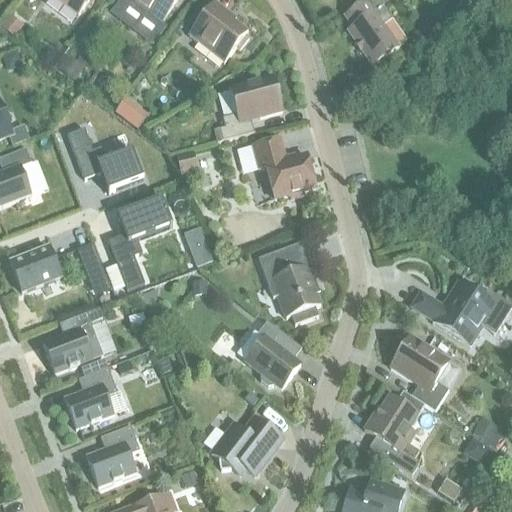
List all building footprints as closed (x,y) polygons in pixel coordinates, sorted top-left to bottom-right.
[(52,0),(78,19),(88,5),(92,7),(96,0),(52,0)] [(124,0),(124,1),(145,17),(133,32),(152,46),(164,30),(161,27),(173,12),(176,14),(186,1),(184,0),(124,0)] [(361,54),(372,69),(399,50),(383,29),(391,23),(374,0),(372,0),(344,20),(352,31),(347,35),(355,46),(354,47),(360,55),(361,54)] [(188,39),(224,67),(236,52),(239,54),(249,41),(245,39),(247,36),(233,25),(236,22),(214,5),(188,39)] [(450,12),(415,36),(423,47),(462,20),(455,10),(451,13),(450,12)] [(16,13),(4,25),(17,37),(28,25),(16,13)] [(218,132),(222,145),(254,137),(251,124),(283,116),(273,80),(229,92),(235,118),(222,121),(224,131),(218,132)] [(130,98),(119,113),(141,129),(152,115),(130,98)] [(0,141),(11,137),(0,107),(0,141)] [(84,133),(67,140),(84,185),(100,178),(108,197),(143,184),(132,155),(105,165),(101,153),(92,156),(84,133)] [(362,155),(357,135),(342,138),(346,158),(362,155)] [(266,172),(274,203),(289,199),(290,203),(304,199),(303,195),(315,192),(306,160),(286,165),(280,143),(252,150),(258,174),(266,172)] [(0,177),(0,211),(31,200),(20,172),(31,167),(26,153),(0,162),(0,170),(3,177),(0,177)] [(193,156),(176,160),(181,179),(198,174),(193,156)] [(124,238),(107,245),(126,295),(145,288),(134,260),(142,257),(137,243),(172,229),(161,202),(117,219),(124,238)] [(201,226),(186,232),(199,266),(215,260),(201,226)] [(95,243),(80,248),(98,298),(113,293),(95,243)] [(272,302),(277,301),(286,322),(291,320),(294,330),(318,321),(315,311),(320,309),(311,286),(315,285),(301,247),(258,263),(272,302)] [(49,252),(10,267),(21,297),(61,281),(49,252)] [(469,351),(496,309),(478,298),(478,292),(469,285),(463,288),(458,285),(448,301),(450,303),(445,312),(420,296),(411,311),(433,325),(432,327),(469,351)] [(121,302),(106,309),(111,319),(126,312),(121,302)] [(146,311),(131,314),(134,326),(149,323),(146,311)] [(103,360),(92,331),(104,326),(99,312),(58,328),(63,340),(42,348),(54,379),(69,373),(69,374),(79,370),(79,369),(92,364),(103,360)] [(264,342),(246,366),(261,378),(260,381),(260,385),(268,391),(272,390),(274,388),(281,393),(283,391),(287,390),(286,387),(289,383),(293,383),(292,379),(300,369),(288,359),(296,348),(267,326),(257,337),(264,342)] [(418,389),(411,400),(424,409),(434,416),(448,394),(435,386),(449,365),(410,340),(390,372),(418,389)] [(65,408),(75,434),(90,428),(90,429),(100,425),(114,419),(107,401),(117,397),(108,372),(78,384),(84,401),(65,408)] [(424,409),(411,400),(402,395),(396,405),(388,401),(374,424),(371,422),(364,434),(375,441),(368,453),(411,480),(418,468),(413,464),(419,456),(408,449),(415,437),(409,433),(418,419),(417,419),(424,409)] [(500,432),(482,420),(478,425),(476,424),(469,434),(495,450),(502,438),(498,435),(500,432)] [(211,458),(219,464),(220,475),(231,473),(239,480),(244,473),(254,481),(283,443),(254,421),(243,436),(233,428),(211,458)] [(87,466),(97,492),(112,486),(112,487),(123,483),(122,482),(136,477),(129,459),(139,455),(130,430),(100,442),(107,459),(87,466)] [(445,476),(435,490),(455,503),(464,489),(445,476)] [(397,511),(403,495),(370,485),(366,497),(350,492),(343,511),(397,511)] [(130,511),(173,511),(168,497),(130,511)] [(461,511),(486,511),(487,511),(470,497),(459,510),(461,511)]
